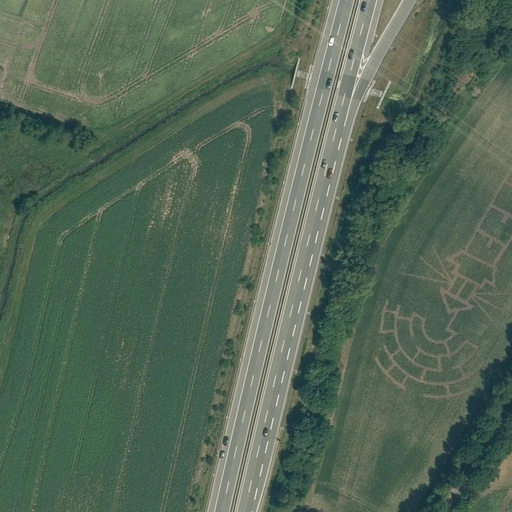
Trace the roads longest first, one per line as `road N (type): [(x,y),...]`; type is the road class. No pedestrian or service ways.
road 1 (motorway): [(347,0),(220,511)]
road 2 (motorway): [(242,511),(322,183)]
road 3 (motorway): [(322,183),(341,155),(365,79),(410,0)]
road 4 (motorway): [(322,183),(370,0)]
road 5 (residential): [(511,402),(444,511)]
